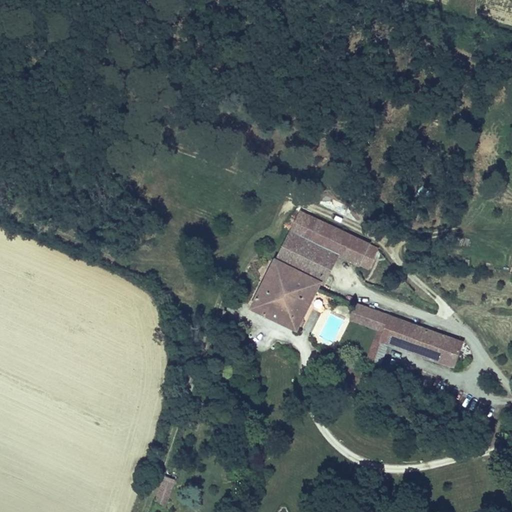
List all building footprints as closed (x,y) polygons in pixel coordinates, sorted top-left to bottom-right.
[(290,230),(252,308),(298,330),(335,253),(360,265),(367,268),(377,248),(311,217),(299,212),(290,230)] [(470,247),(471,239),(461,237),(460,245),(470,247)] [(355,303),(349,320),(377,330),(384,332),(390,315),(355,303)] [(464,340),(390,315),(384,332),(382,337),(380,342),(388,344),(454,367),(464,340)] [(376,334),(365,363),(380,368),(388,344),(380,342),(382,337),(376,334)] [(474,415),(468,428),(489,436),(494,423),(474,415)] [(165,508),(175,479),(165,476),(164,479),(158,497),(155,504),(165,508)]
